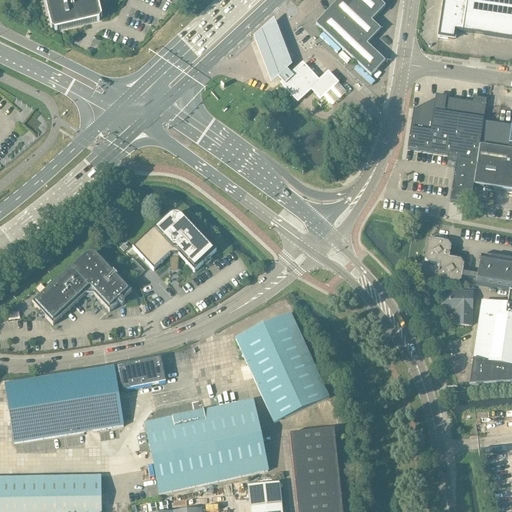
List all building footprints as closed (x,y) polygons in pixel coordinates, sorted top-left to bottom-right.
[(43,0),(50,30),(55,33),(99,22),(101,19),(96,0),(43,0)] [(375,0),(339,0),(315,26),(370,78),(384,63),(366,46),(380,31),(370,23),(384,8),(376,0),(375,0)] [(511,0),(444,0),(438,40),(453,42),(454,34),(461,35),(462,35),(511,42),(511,0)] [(265,66),(272,82),(279,76),(282,80),(281,82),(284,85),(294,75),(288,68),(293,63),(289,53),(281,33),(275,17),(253,35),(259,48),(265,66)] [(284,85),(282,87),(289,94),(297,103),(311,91),(315,94),(316,97),(319,100),(320,100),(326,95),(331,90),(337,85),(337,84),(334,80),(332,79),(329,75),(328,74),(318,82),(304,67),(294,75),(289,80),(287,82),(284,85)] [(409,132),(407,150),(456,157),(449,203),(460,205),(470,206),(473,187),(479,147),(482,123),(486,100),(472,98),(471,103),(459,101),(447,100),(435,98),(434,101),(414,110),(413,110),(409,132)] [(257,124),(262,119),(259,116),(253,121),(257,124)] [(479,147),(507,151),(511,127),(482,123),(479,147)] [(511,151),(507,151),(479,147),(473,187),(511,192),(511,151)] [(165,219),(132,250),(153,272),(170,256),(171,257),(170,268),(177,268),(177,258),(178,257),(194,273),(203,264),(205,263),(216,252),(185,220),(184,221),(181,219),(177,218),(173,218),(170,219),(166,221),(165,219)] [(452,243),(427,239),(423,263),(430,264),(429,272),(437,273),(435,282),(459,286),(463,261),(457,260),(458,252),(450,251),(452,243)] [(511,261),(481,256),(477,276),(476,281),(475,285),(509,291),(508,292),(511,292),(511,261)] [(99,261),(97,260),(95,259),(94,258),(91,258),(89,257),(87,258),(85,258),(83,259),(82,261),(80,259),(69,270),(93,296),(109,313),(118,305),(119,306),(120,306),(121,307),(122,307),(123,306),(124,306),(124,305),(124,304),(124,303),(122,301),(131,292),(101,260),(99,261)] [(93,296),(69,270),(32,304),(40,313),(39,315),(38,316),(38,317),(38,318),(39,319),(40,319),(41,320),(42,319),(44,317),(53,326),(85,296),(87,299),(91,299),(93,296)] [(141,270),(135,275),(138,278),(144,272),(141,270)] [(470,307),(466,307),(467,293),(442,292),(441,310),(454,310),(454,326),(470,326),(470,307)] [(494,304),(480,302),(468,386),(482,385),(494,304)] [(505,306),(494,304),(482,385),(496,384),(508,307),(505,306)] [(511,307),(508,307),(496,384),(511,384),(511,374),(511,307)] [(328,400),(290,317),(235,341),(273,425),(328,400)] [(165,384),(160,359),(117,368),(118,372),(114,373),(113,368),(5,386),(14,445),(123,427),(117,393),(165,384)] [(267,473),(252,403),(144,426),(159,496),(267,473)] [(342,511),(333,431),(290,436),(297,511),(342,511)] [(0,479),(0,511),(100,511),(100,478),(0,479)] [(281,511),(278,484),(247,488),(250,511),(281,511)]
